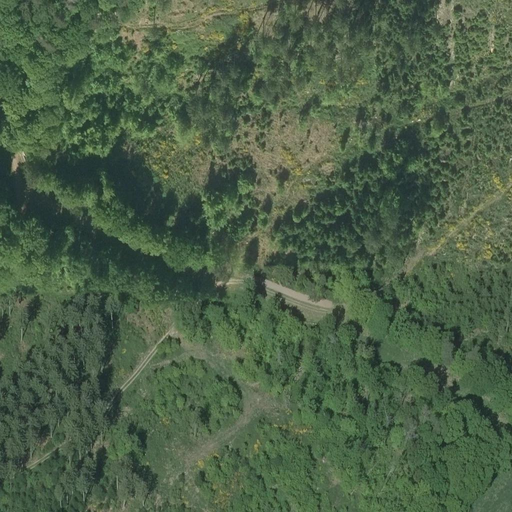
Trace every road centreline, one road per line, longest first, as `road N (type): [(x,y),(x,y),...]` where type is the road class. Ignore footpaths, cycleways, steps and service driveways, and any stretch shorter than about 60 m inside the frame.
road 1 (track): [(0,482),(96,427),(149,355),(234,265),(306,305),(361,306),(394,289),(511,180)]
road 2 (track): [(0,118),(18,191),(0,255)]
